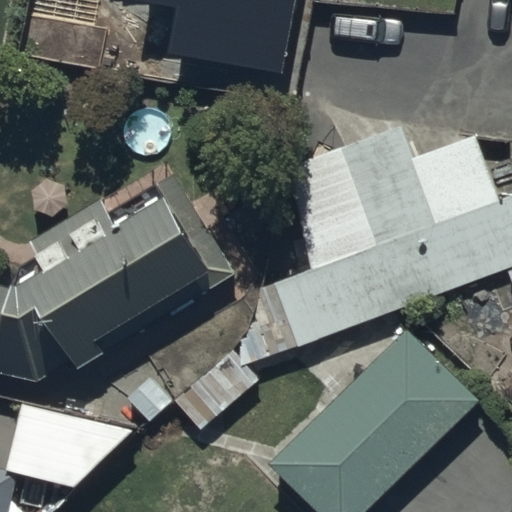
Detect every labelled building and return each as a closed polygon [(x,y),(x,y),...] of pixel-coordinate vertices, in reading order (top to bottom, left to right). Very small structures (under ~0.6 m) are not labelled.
[(141,0),(177,6),(168,54),(284,75),(297,0),(141,0)] [(409,113),(283,154),(319,265),(273,279),(292,337),(511,264),(511,186),(507,188),(485,123),(419,144),(409,113)] [(13,275),(0,272),(0,366),(80,381),(88,339),(223,258),(173,174),(120,206),(108,186),(35,229),(50,253),(13,275)] [(360,511),(490,383),(416,309),(265,459),(317,511),(360,511)] [(22,395),(10,465),(0,463),(0,511),(14,511),(22,468),(84,479),(138,415),(22,395)]
